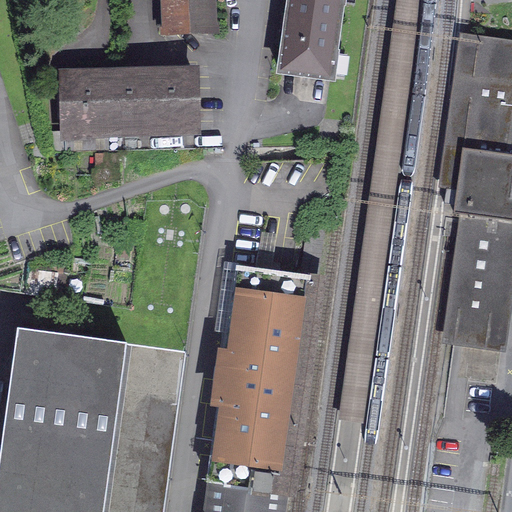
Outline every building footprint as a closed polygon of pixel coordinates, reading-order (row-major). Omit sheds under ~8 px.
[(153,0),(154,31),(210,30),(208,0),(153,0)] [(346,0),(286,0),(276,73),(335,81),(346,0)] [(418,0),(396,0),(338,419),(363,423),(410,82),(414,55),(416,27),(418,0)] [(463,149),(510,155),(511,140),(511,40),(468,34),(460,32),(444,145),(463,149)] [(191,72),(58,78),(61,138),(194,131),(191,72)] [(511,155),(510,155),(463,149),(459,178),(454,214),(459,215),(511,222),(511,221),(511,155)] [(511,307),(511,221),(511,222),(459,215),(458,227),(442,343),(453,345),(500,351),(506,352),(511,307)] [(214,372),(293,382),(307,278),(238,268),(227,349),(217,348),(214,372)] [(0,511),(164,511),(187,353),(26,330),(0,511)] [(293,382),(214,372),(210,406),(219,407),(212,460),(281,469),(293,382)] [(287,511),(290,497),(208,486),(204,511),(287,511)]
